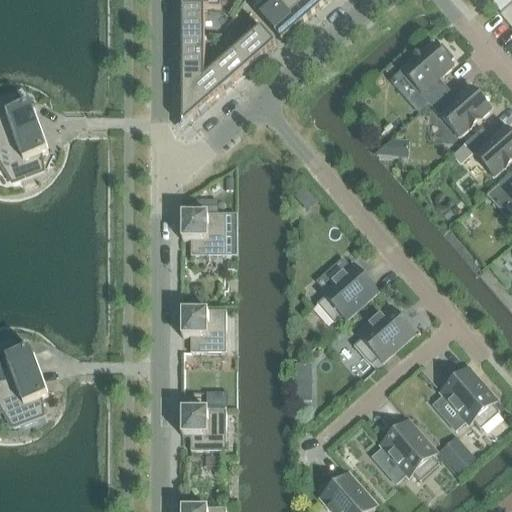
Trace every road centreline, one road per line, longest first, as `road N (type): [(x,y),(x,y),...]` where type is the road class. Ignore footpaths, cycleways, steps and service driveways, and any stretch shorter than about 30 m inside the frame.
road 1 (residential): [(160,511),(162,189)]
road 2 (residential): [(455,326),(262,104)]
road 3 (residential): [(162,189),(163,0)]
road 4 (residential): [(262,104),(381,0)]
road 5 (residential): [(455,326),(336,428)]
road 6 (residential): [(162,189),(262,104)]
